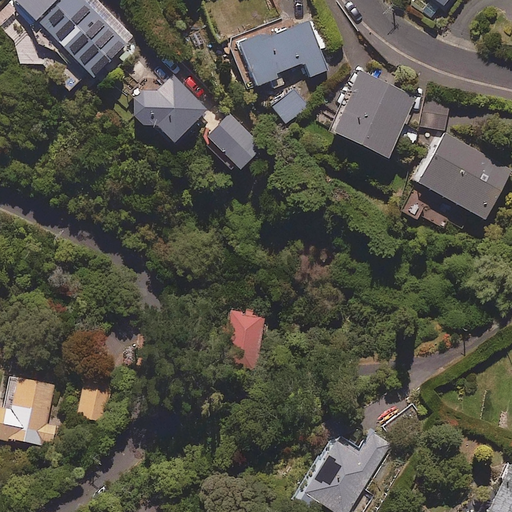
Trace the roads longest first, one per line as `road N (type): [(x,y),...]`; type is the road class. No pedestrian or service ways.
road 1 (residential): [(140,425),(158,429),(297,377),(431,361),(511,312)]
road 2 (residential): [(0,193),(88,233),(139,277),(165,350),(158,394),(140,425)]
road 3 (residential): [(511,72),(430,51),(393,31),(362,0)]
road 4 (residential): [(140,425),(35,511)]
